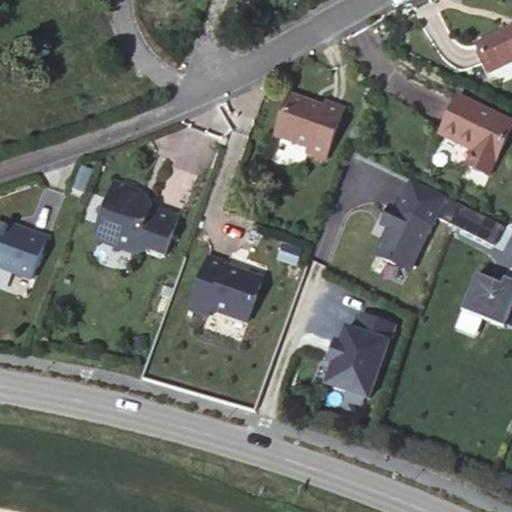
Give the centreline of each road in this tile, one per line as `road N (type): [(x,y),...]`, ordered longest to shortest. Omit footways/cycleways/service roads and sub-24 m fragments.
road 1 (tertiary): [(434,511),(253,446),(0,385)]
road 2 (residential): [(363,0),(173,111)]
road 3 (unclassified): [(173,111),(0,172)]
